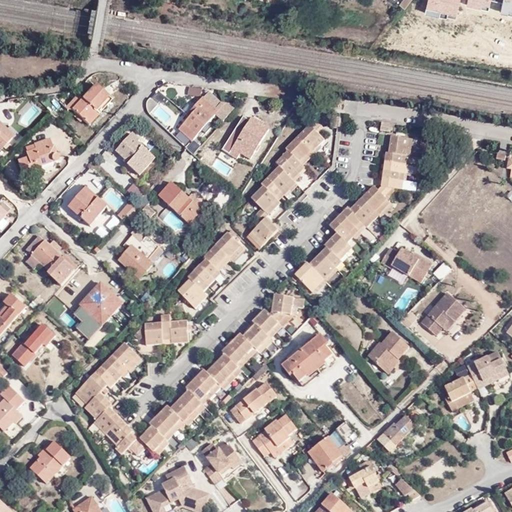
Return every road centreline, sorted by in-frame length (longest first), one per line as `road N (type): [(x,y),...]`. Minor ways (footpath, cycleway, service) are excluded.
road 1 (residential): [(511,133),(360,107),(345,187),(143,400)]
road 2 (residential): [(289,511),(445,365)]
road 3 (residential): [(141,72),(127,115),(32,211)]
road 4 (residential): [(0,97),(67,87),(95,66),(141,72)]
road 5 (residential): [(268,88),(141,72)]
